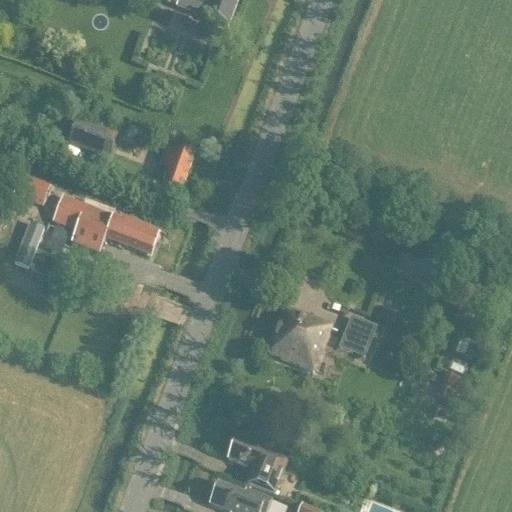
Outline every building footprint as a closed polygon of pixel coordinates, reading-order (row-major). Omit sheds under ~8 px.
[(210,12),(207,20),(230,28),(240,0),(164,0),(179,5),(180,0),(210,12)] [(110,153),(118,132),(80,118),(73,139),(110,153)] [(139,131),(135,127),(129,127),(126,132),(128,137),(133,139),(138,137),(139,131)] [(180,201),(195,161),(167,150),(161,168),(170,172),(162,194),(180,201)] [(66,174),(64,152),(39,154),(42,177),(66,174)] [(50,188),(20,177),(13,195),(43,207),(50,188)] [(75,231),(71,242),(99,253),(105,239),(151,257),(160,233),(85,204),(79,219),(75,231)] [(442,263),(405,249),(397,268),(434,282),(442,263)] [(311,372),(327,328),(283,312),(266,355),(311,372)] [(363,358),(375,329),(350,320),(339,349),(363,358)] [(429,443),(435,451),(442,446),(436,437),(429,443)] [(289,462),(233,442),(226,460),(251,470),(245,485),(275,496),(289,462)] [(218,482),(209,504),(230,511),(268,511),(273,499),(246,488),(244,492),(218,482)]
